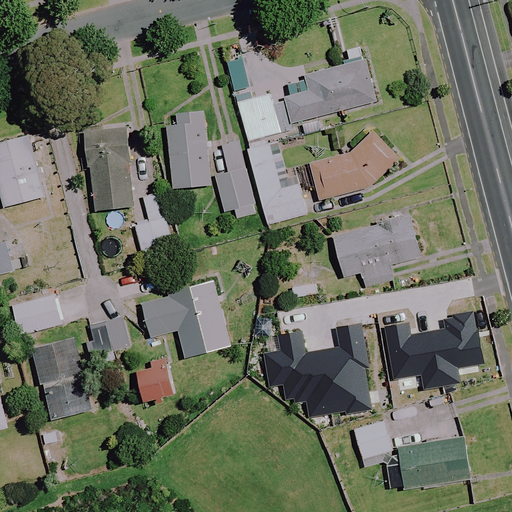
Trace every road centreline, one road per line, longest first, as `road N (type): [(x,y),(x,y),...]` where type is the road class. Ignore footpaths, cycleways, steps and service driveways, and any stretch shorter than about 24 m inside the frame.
road 1 (tertiary): [(511,226),(451,0)]
road 2 (residential): [(0,53),(206,0)]
